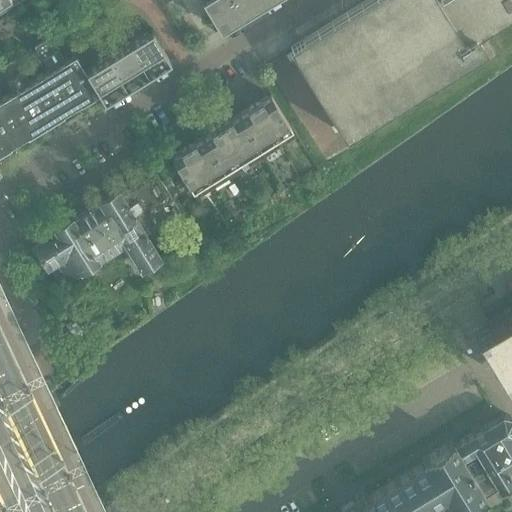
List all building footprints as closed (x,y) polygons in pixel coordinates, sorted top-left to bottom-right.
[(0,0),(0,19),(29,0),(0,0)] [(200,0),(219,31),(269,0),(200,0)] [(511,15),(511,0),(367,0),(290,48),(345,136),(484,50),(476,38),(511,15)] [(151,30),(128,44),(147,75),(169,61),(151,30)] [(50,37),(42,41),(49,53),(57,66),(80,103),(97,92),(84,71),(74,55),(73,55),(69,58),(64,61),(57,48),(50,37)] [(42,41),(34,46),(41,58),(48,71),(39,76),(63,113),(80,103),(57,66),(49,53),(42,41)] [(128,44),(107,57),(126,88),(147,75),(128,44)] [(107,57),(84,71),(97,92),(103,102),(126,88),(107,57)] [(15,58),(7,63),(14,75),(22,87),(45,124),(63,113),(39,76),(29,82),(22,70),(15,58)] [(7,63),(0,66),(0,70),(6,80),(13,92),(4,98),(27,135),(45,124),(22,87),(14,75),(7,63)] [(269,95),(170,157),(174,164),(190,190),(191,192),(291,130),(269,95)] [(0,130),(10,146),(27,135),(4,98),(0,100),(0,130)] [(0,151),(10,146),(0,130),(0,151)] [(118,189),(98,201),(99,202),(72,219),(72,218),(54,229),(54,230),(33,243),(48,266),(59,282),(67,277),(67,278),(80,270),(80,271),(125,243),(140,268),(159,256),(146,234),(146,233),(145,231),(165,218),(167,220),(176,215),(174,212),(179,209),(173,201),(190,190),(174,164),(157,175),(154,169),(118,190),(118,189)] [(511,305),(473,329),(482,344),(502,377),(511,370),(511,305)] [(84,314),(67,326),(74,336),(91,325),(84,314)] [(0,367),(0,442),(54,405),(54,404),(55,404),(51,395),(49,392),(44,381),(35,362),(13,359),(0,367)] [(361,492),(354,496),(355,504),(354,504),(349,507),(340,511),(420,511),(430,506),(434,511),(463,511),(485,499),(501,490),(511,483),(511,418),(511,417),(501,415),(454,444),(451,440),(420,459),(423,463),(368,495),(361,492)] [(0,503),(76,451),(77,449),(74,444),(73,443),(0,494),(0,503)] [(87,511),(99,504),(94,496),(88,500),(86,496),(62,511),(87,511)]
